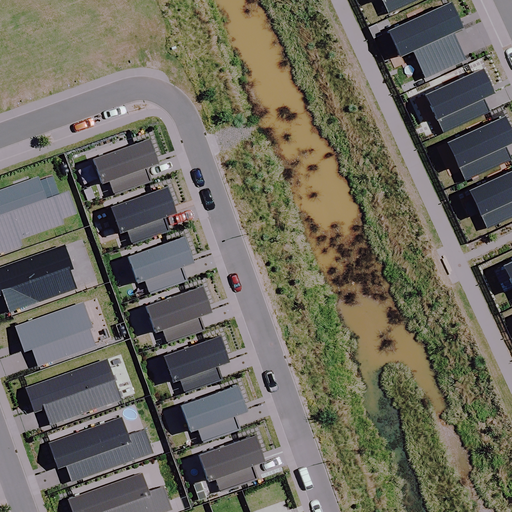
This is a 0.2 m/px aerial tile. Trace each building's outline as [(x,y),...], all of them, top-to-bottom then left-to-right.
[(378,0),(380,3),(383,2),(389,16),(422,0),(378,0)] [(444,0),(382,29),(395,56),(410,49),(423,77),(462,58),(449,30),(457,27),(444,0)] [(488,93),(477,68),(419,94),(431,119),(433,118),(439,132),(486,110),(479,97),(488,93)] [(511,140),(499,115),(442,142),(453,167),(456,166),(462,179),(508,158),(502,144),(511,140)] [(142,139),(87,158),(96,183),(106,180),(111,194),(147,182),(142,167),(151,164),(142,139)] [(511,168),(464,190),(476,215),(478,214),(485,227),(511,214),(511,168)] [(35,178),(0,189),(0,251),(17,245),(15,239),(60,223),(58,218),(72,213),(64,191),(42,199),(35,178)] [(160,187),(105,207),(113,231),(124,228),(129,242),(165,230),(160,216),(169,212),(160,187)] [(179,238),(123,257),(132,282),(142,278),(147,293),(184,280),(179,266),(188,263),(179,238)] [(62,244),(0,265),(0,293),(6,311),(74,288),(67,270),(71,269),(62,244)] [(511,258),(498,265),(509,289),(511,288),(511,287),(511,258)] [(196,287),(141,307),(149,331),(160,328),(165,342),(201,330),(196,315),(205,312),(196,287)] [(78,303),(12,326),(21,350),(28,348),(35,366),(93,345),(78,303)] [(214,336),(158,356),(167,380),(177,377),(182,392),(218,379),(213,365),(223,361),(214,336)] [(105,359),(24,388),(32,411),(41,408),(47,424),(119,399),(105,359)] [(230,386),(177,405),(186,431),(195,428),(200,441),(235,429),(231,415),(240,412),(230,386)] [(119,417),(46,443),(54,467),(64,464),(70,481),(150,453),(141,430),(125,435),(119,417)] [(249,435),(194,454),(203,480),(213,476),(218,491),(254,479),(249,464),(258,461),(249,435)] [(137,474),(65,500),(69,511),(161,511),(169,510),(160,486),(143,492),(137,474)]
